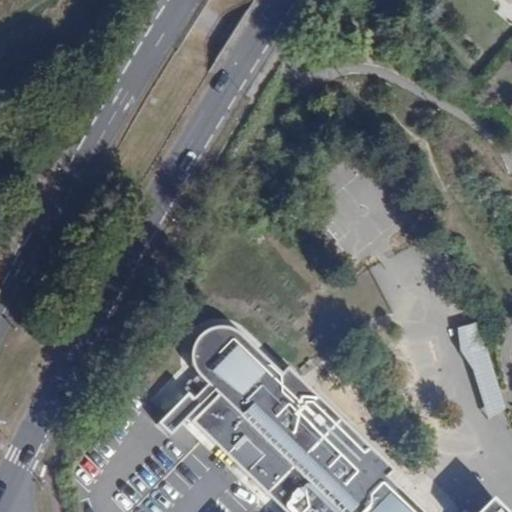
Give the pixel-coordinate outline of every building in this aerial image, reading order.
[(365,208),(374,179),(351,172),(343,201),(365,208)] [(477,320),(454,327),(480,416),(503,409),(477,320)] [(414,511),(385,482),(390,477),(369,456),(358,445),(317,404),(306,393),(287,373),(281,379),(235,334),(228,330),(219,329),(213,330),(203,335),(198,339),(194,347),(192,352),(193,364),(195,370),(200,377),(219,396),(193,422),(225,455),(251,430),(272,450),(245,476),(281,511),(414,511)] [(317,383),(306,393),(317,404),(328,393),(317,383)] [(225,455),(245,476),(272,450),(251,430),(225,455)] [(369,435),(358,445),(369,456),(379,446),(369,435)]
